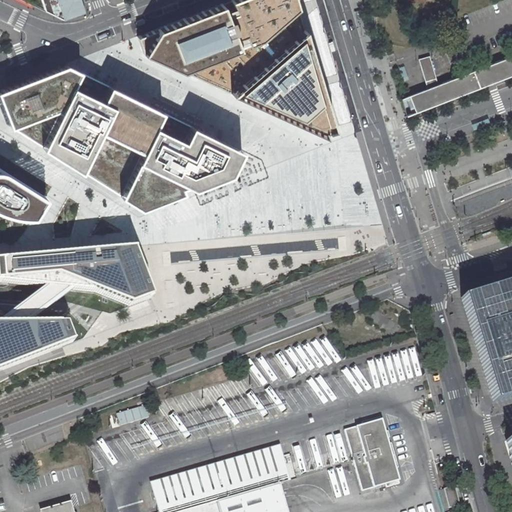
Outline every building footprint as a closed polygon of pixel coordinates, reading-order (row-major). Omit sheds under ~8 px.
[(40,0),(43,8),(68,21),(86,13),(82,0),(40,0)] [(223,0),(153,27),(138,48),(182,69),(256,38),(298,8),(295,0),(223,0)] [(256,38),(182,69),(231,90),(304,26),(298,8),(256,38)] [(304,26),(231,90),(322,130),(333,126),(304,26)] [(415,112),(511,74),(511,55),(442,83),(438,84),(429,56),(418,59),(427,88),(417,92),(409,95),(415,112)] [(241,150),(63,65),(46,72),(0,89),(0,113),(4,123),(140,208),(229,173),(241,150)] [(400,69),(403,81),(410,79),(406,67),(400,69)] [(471,124),(473,130),(490,123),(488,118),(471,124)] [(60,193),(0,156),(0,209),(13,216),(43,218),(52,205),(60,193)] [(0,370),(73,341),(66,323),(36,324),(72,289),(95,292),(128,306),(153,296),(136,248),(0,259),(0,281),(44,286),(0,322),(0,370)] [(462,297),(494,401),(511,395),(511,301),(497,307),(492,288),(462,297)] [(120,423),(149,419),(147,407),(118,411),(120,423)] [(386,487),(399,484),(398,480),(392,456),(395,455),(391,443),(388,444),(381,420),(380,417),(361,422),(362,425),(344,430),(362,491),(385,484),(386,487)] [(289,480),(279,445),(150,482),(158,511),(179,511),(279,483),(289,480)] [(287,511),(279,483),(179,511),(287,511)] [(459,505),(454,486),(443,489),(448,508),(459,505)] [(41,511),(40,511),(71,511),(69,503),(41,511)]
